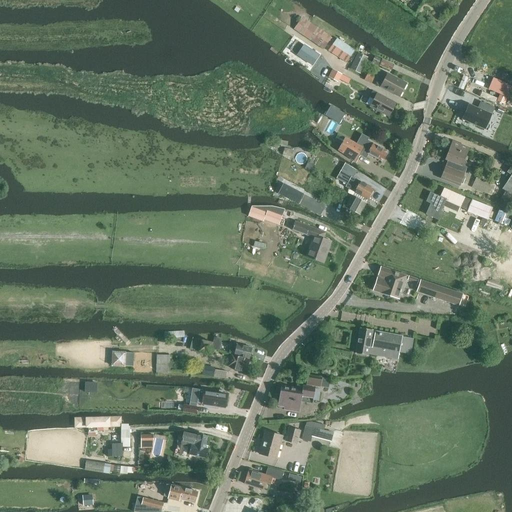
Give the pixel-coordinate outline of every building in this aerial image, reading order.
[(324,49),(332,37),(302,17),(294,29),(324,49)] [(355,50),(336,38),(328,50),(346,63),(355,50)] [(304,44),(297,54),(312,65),(319,54),(304,44)] [(358,52),(350,68),(359,73),(367,56),(358,52)] [(393,64),(374,56),(372,62),(384,67),(391,70),(393,64)] [(332,69),(328,78),(336,81),(338,81),(339,79),(347,84),(350,79),(332,69)] [(368,73),(365,79),(371,83),(375,76),(368,73)] [(384,82),(378,79),(376,84),(380,86),(384,88),(400,96),(407,83),(388,73),(384,82)] [(507,97),(511,86),(511,85),(493,78),(488,89),(507,97)] [(373,91),(369,97),(374,99),(370,106),(384,113),(389,116),(396,103),(377,93),(373,91)] [(499,94),(496,100),(504,103),(506,97),(499,94)] [(469,104),(462,119),(485,129),(491,115),(495,108),(483,103),(480,109),(478,108),(469,104)] [(341,119),(344,114),(330,106),(324,116),(330,119),(332,115),(341,119)] [(345,138),(338,150),(356,162),(360,155),(366,158),(368,154),(382,162),(384,158),(387,151),(384,149),(367,140),(363,147),(357,144),(345,138)] [(445,160),(448,160),(462,166),(466,167),(467,167),(467,166),(467,165),(467,164),(466,163),(465,162),(464,161),(469,148),(452,141),(445,160)] [(285,148),(283,155),(290,157),(292,151),(285,148)] [(460,186),(467,167),(466,167),(462,166),(448,160),(446,166),(441,179),(460,186)] [(501,198),(502,203),(511,206),(511,167),(507,172),(511,175),(502,189),(505,191),(501,198)] [(374,189),(355,179),(341,171),(336,178),(347,184),(346,186),(354,191),(354,192),(358,194),(368,200),(374,189)] [(472,187),(491,195),(495,186),(481,180),(476,178),(472,187)] [(284,183),(278,193),(298,203),(303,194),(284,183)] [(431,203),(426,214),(438,220),(442,212),(440,211),(445,200),(460,207),(468,211),(472,201),(464,197),(445,189),(441,198),(430,193),(427,201),(431,203)] [(300,204),(321,215),(325,206),(304,195),(300,204)] [(362,201),(352,195),(346,207),(344,206),(341,211),(347,214),(350,209),(360,215),(366,203),(362,201)] [(488,220),(493,208),(473,200),(472,201),(468,211),(468,212),(488,220)] [(279,225),(285,209),(272,206),(252,206),(248,216),(263,222),(264,220),(279,225)] [(491,218),(508,224),(511,212),(495,207),(491,218)] [(326,233),(295,221),(292,230),(313,237),(306,257),(323,263),(323,261),(324,261),(326,256),(325,256),(327,250),(328,250),(331,242),(324,239),(326,233)] [(484,226),(484,227),(491,229),(493,222),(487,221),(485,226),(484,226)] [(407,276),(384,268),(381,267),(373,290),(381,293),(400,299),(407,276)] [(407,281),(417,284),(419,279),(408,276),(407,281)] [(420,279),(416,292),(459,306),(463,294),(420,279)] [(360,328),(356,354),(367,356),(369,347),(411,355),(413,339),(402,337),(372,331),(372,330),(360,328)] [(212,349),(220,350),(223,339),(214,337),(212,349)] [(199,351),(210,354),(213,343),(201,340),(192,338),(189,349),(199,351)] [(229,354),(232,354),(249,359),(252,348),(237,344),(235,350),(230,348),(229,354)] [(126,352),(112,352),(111,367),(125,367),(125,366),(126,353),(126,352)] [(126,353),(125,366),(133,367),(133,353),(126,353)] [(247,370),(249,359),(232,354),(229,366),(233,367),(232,369),(243,372),(244,369),(247,370)] [(156,374),(168,374),(170,374),(170,367),(170,361),(170,356),(157,355),(156,374)] [(204,365),(202,375),(226,379),(227,371),(215,370),(216,367),(204,365)] [(306,384),(320,387),(322,378),(308,375),(306,384)] [(85,382),(85,392),(95,392),(95,382),(85,382)] [(300,410),(301,402),(312,404),(315,388),(303,386),(302,390),(281,386),(278,406),(285,407),(284,410),(299,413),(300,410)] [(197,403),(202,404),(205,405),(204,406),(210,407),(211,406),(225,408),(227,394),(225,393),(226,392),(219,391),(219,392),(204,390),(199,389),(197,403)] [(184,405),(183,411),(196,413),(197,407),(184,405)] [(121,427),(121,415),(75,417),(75,429),(121,427)] [(331,442),(334,432),(314,426),(314,428),(305,426),(302,440),(311,442),(312,437),(331,442)] [(285,441),(297,444),(300,431),(289,428),(285,441)] [(260,454),(276,459),(283,436),(265,431),(263,440),(264,440),(260,454)] [(181,443),(192,445),(190,454),(205,458),(207,449),(205,448),(207,437),(184,432),(181,443)] [(153,448),(153,435),(140,435),(141,449),(153,448)] [(122,443),(112,443),(112,456),(122,456),(122,443)] [(103,473),(105,465),(86,462),(84,471),(103,473)] [(263,490),(265,483),(270,484),(274,485),(275,479),(281,480),(283,472),(268,467),(266,475),(249,470),(244,484),(263,490)] [(289,474),(288,480),(300,483),(301,477),(289,474)] [(169,496),(168,499),(179,501),(179,499),(195,503),(197,492),(171,485),(170,490),(166,489),(165,495),(169,496)] [(91,495),(83,496),(83,505),(92,505),(91,495)] [(137,496),(133,511),(160,511),(163,503),(137,496)]
